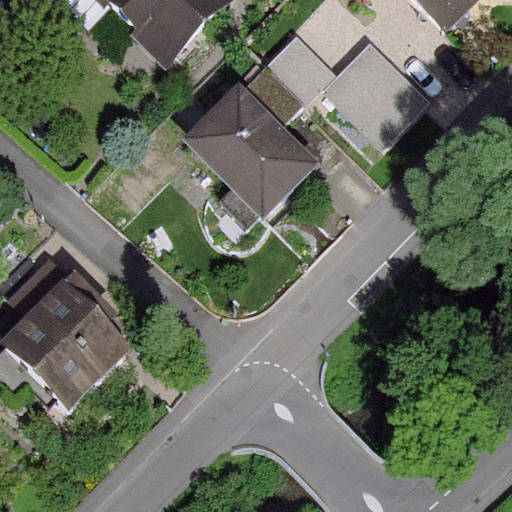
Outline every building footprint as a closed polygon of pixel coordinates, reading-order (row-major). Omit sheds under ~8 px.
[(249,0),(106,0),(199,89),(268,18),(249,0)] [(511,5),(511,0),(419,0),(472,49),(511,5)] [(393,56),(348,98),(398,150),(442,108),(393,56)] [(278,100),(218,158),(297,239),(357,181),(278,100)] [(157,370),(75,293),(8,363),(90,441),(157,370)]
